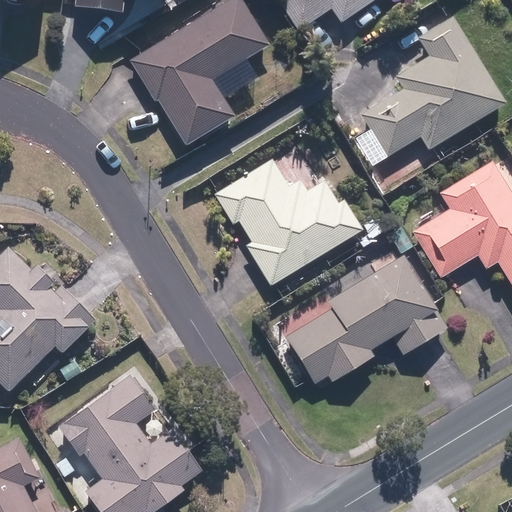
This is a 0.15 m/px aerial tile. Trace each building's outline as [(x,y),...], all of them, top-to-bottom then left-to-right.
[(36,4),(36,0),(0,0),(0,6),(10,8),(11,1),(36,4)] [(75,0),(75,5),(94,8),(122,11),(123,0),(75,0)] [(236,0),(230,0),(127,62),(136,77),(153,104),(155,103),(182,149),(231,119),(209,83),(266,48),(236,0)] [(273,0),(296,33),(328,11),(338,26),(376,0),(273,0)] [(417,140),(425,153),(503,106),(450,19),(414,40),(426,59),(392,79),(399,92),(357,117),(383,160),(417,140)] [(254,267),(267,288),(359,233),(340,202),(335,205),(321,183),(304,193),(297,182),(285,189),(269,161),(211,196),(230,227),(236,224),(248,245),(243,248),(254,267)] [(494,264),(511,294),(511,202),(489,164),(436,195),(446,212),(409,234),(437,280),(464,264),(474,258),(482,271),(494,264)] [(6,249),(0,254),(0,388),(5,394),(51,349),(58,357),(92,323),(74,305),(58,289),(52,295),(47,290),(51,285),(33,267),(29,272),(6,249)] [(283,339),(312,386),(324,378),(329,385),(370,359),(367,352),(389,339),(400,357),(425,342),(444,330),(399,258),(395,260),(390,252),(370,264),(375,272),(324,304),(328,311),(283,339)] [(82,493),(95,511),(153,511),(181,492),(178,488),(198,473),(168,432),(147,446),(132,426),(151,412),(126,378),(56,429),(77,458),(81,455),(99,481),(82,493)] [(0,446),(0,511),(62,511),(62,509),(56,511),(32,511),(20,488),(36,480),(16,439),(0,446)]
